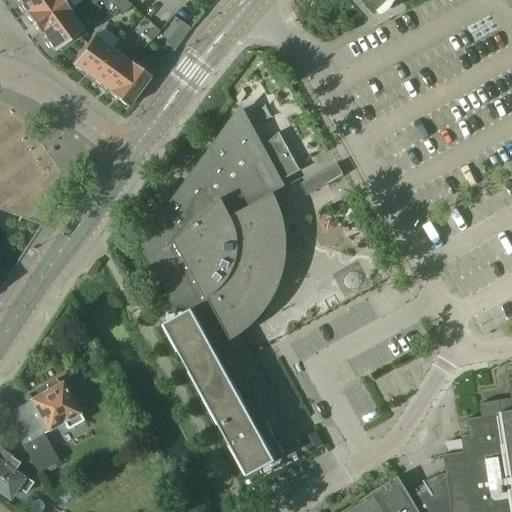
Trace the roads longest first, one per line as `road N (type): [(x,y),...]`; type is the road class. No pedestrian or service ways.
road 1 (residential): [(281,511),(394,443),(453,350),(453,333),(321,83),(247,7)]
road 2 (tertiary): [(0,344),(130,153)]
road 3 (tertiary): [(130,153),(247,7)]
road 4 (residential): [(4,71),(130,153)]
